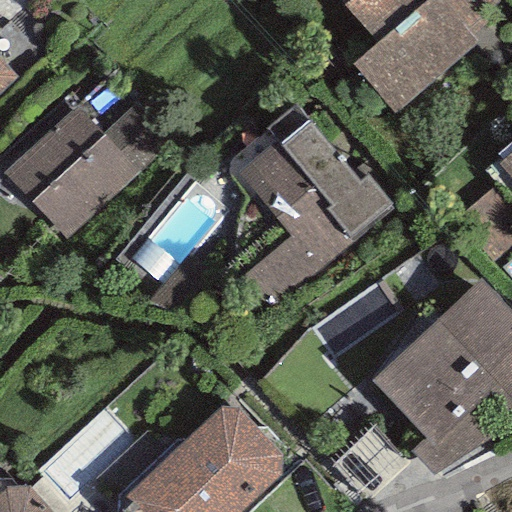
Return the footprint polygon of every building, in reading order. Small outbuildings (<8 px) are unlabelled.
[(496,0),(348,0),(342,5),(375,44),(351,64),(395,115),(492,35),(477,18),(497,1),(496,0)] [(0,94),(18,77),(0,58),(0,94)] [(101,135),(74,106),(3,173),(67,240),(171,142),(134,104),(101,135)] [(358,181),(307,121),(241,176),(291,236),(240,279),(268,312),(393,207),(366,175),(358,181)] [(511,147),(495,163),(511,182),(511,147)] [(205,183),(139,258),(170,286),(236,210),(205,183)] [(511,316),(478,281),(371,381),(423,439),(410,453),(432,477),(493,439),(468,414),(487,398),(511,422),(511,316)] [(238,408),(220,406),(123,499),(121,511),(242,511),(281,476),(282,454),(238,408)] [(5,487),(0,491),(0,511),(51,511),(26,485),(5,487)]
